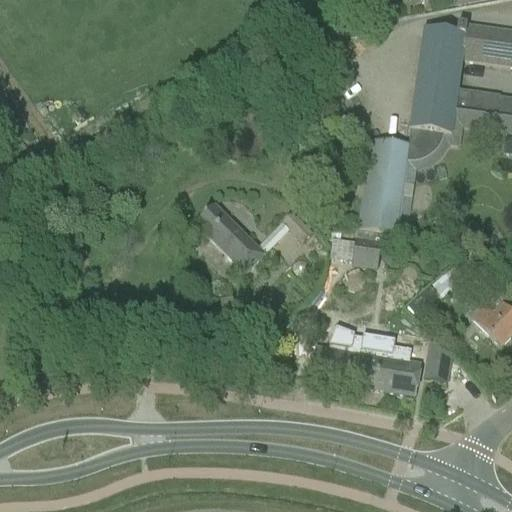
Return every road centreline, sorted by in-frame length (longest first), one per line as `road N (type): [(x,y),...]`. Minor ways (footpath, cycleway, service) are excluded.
road 1 (primary): [(463,480),(369,444),(275,430),(60,430),(0,456)]
road 2 (primary): [(0,480),(66,476),(141,452),(233,449),(327,461),(448,504)]
